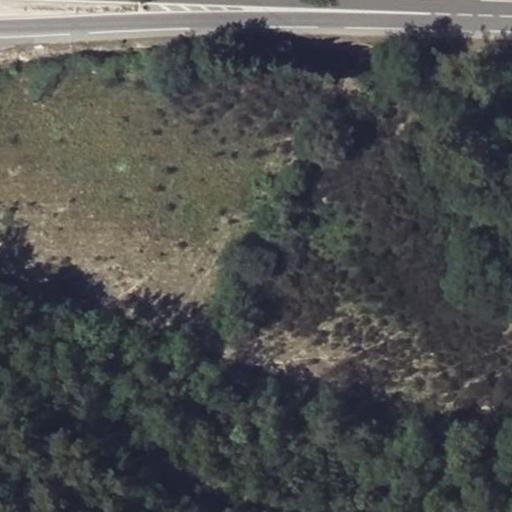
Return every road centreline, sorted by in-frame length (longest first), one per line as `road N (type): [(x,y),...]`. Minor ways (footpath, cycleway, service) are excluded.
road 1 (secondary): [(0,32),(309,13)]
road 2 (secondary): [(511,19),(309,13)]
